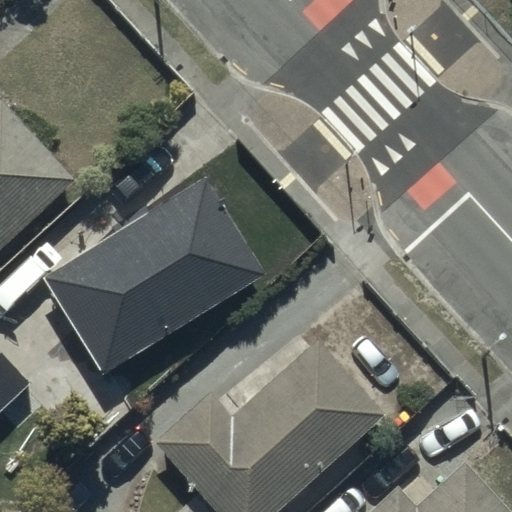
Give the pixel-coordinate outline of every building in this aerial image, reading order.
[(0,238),(74,170),(0,90),(0,238)] [(210,170),(40,266),(95,363),(265,267),(210,170)] [(202,379),(148,432),(225,511),(261,511),(376,401),(311,334),(232,410),(202,379)] [(0,397),(27,371),(0,344),(0,397)] [(509,511),(454,455),(409,499),(390,479),(355,511),(509,511)]
